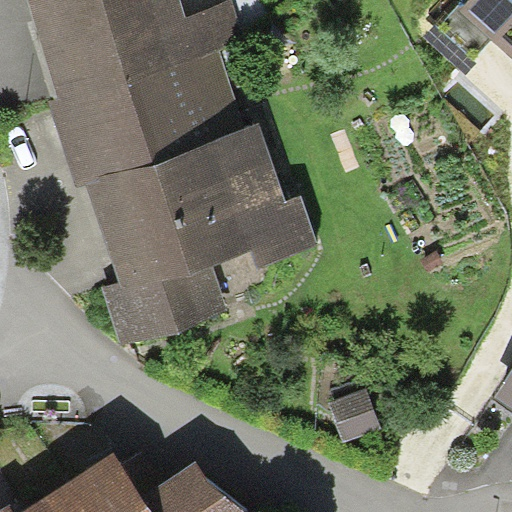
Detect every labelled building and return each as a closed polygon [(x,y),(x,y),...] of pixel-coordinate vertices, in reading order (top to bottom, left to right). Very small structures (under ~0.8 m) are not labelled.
[(189,0),(34,0),(60,81),(49,84),(76,168),(87,167),(243,114),(218,35),(242,27),(233,0),(206,0),(191,5),(189,0)] [(511,0),(470,0),(511,39),(511,0)] [(260,109),(243,114),(87,167),(121,269),(101,275),(122,336),(228,300),(212,252),(255,238),(259,249),(318,229),(301,179),(286,184),(260,109)] [(229,331),(221,353),(244,363),(252,340),(229,331)] [(511,354),(496,380),(511,389),(511,354)] [(368,383),(330,396),(343,434),(380,422),(368,383)] [(0,511),(164,511),(170,508),(145,473),(113,428),(17,494),(9,483),(0,489),(0,511)] [(264,511),(270,508),(196,439),(145,473),(170,508),(164,511),(264,511)]
